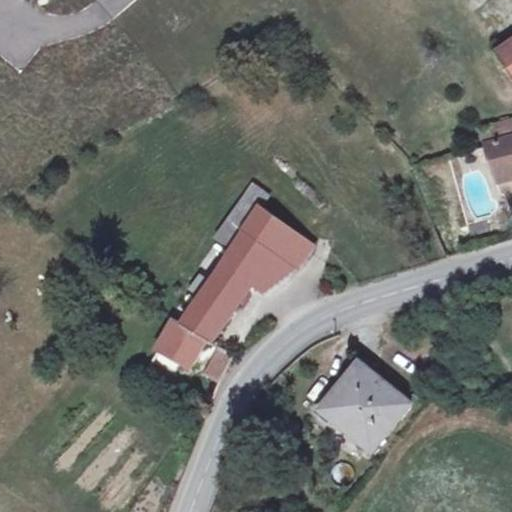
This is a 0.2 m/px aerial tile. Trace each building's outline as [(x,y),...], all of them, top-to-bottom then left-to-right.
[(511,44),(497,55),(511,76),(511,44)] [(511,122),(481,131),(486,147),(511,139),(511,122)] [(511,139),(486,147),(497,180),(511,175),(511,139)] [(254,186),(245,198),(260,209),(269,197),(254,186)] [(245,198),(237,210),(253,222),(261,209),(260,209),(245,198)] [(175,321),(159,351),(177,360),(191,333),(213,346),(234,313),(255,284),(266,293),(270,290),(298,269),(314,247),(261,209),(253,222),(234,251),(213,283),(203,298),(184,326),(175,321)] [(237,210),(216,239),(234,251),(253,222),(237,210)] [(201,275),(191,290),(203,298),(213,283),(201,275)] [(221,350),(208,375),(222,382),(234,358),(221,350)] [(324,411),(375,452),(413,406),(362,365),(324,411)]
